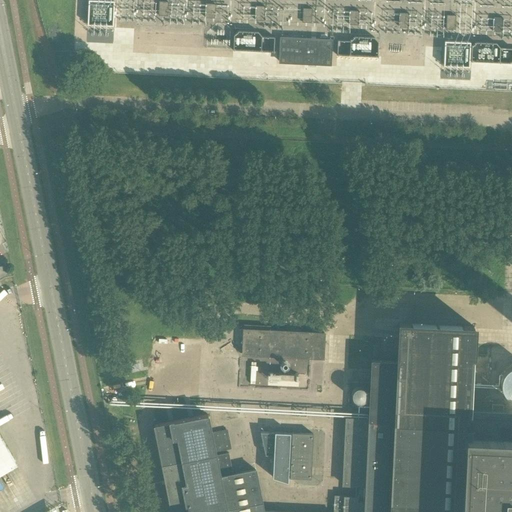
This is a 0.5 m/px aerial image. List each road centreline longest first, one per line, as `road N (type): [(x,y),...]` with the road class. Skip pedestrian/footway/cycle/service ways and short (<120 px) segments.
road 1 (unclassified): [(511,124),(12,97)]
road 2 (tertiary): [(96,511),(12,97)]
road 3 (unknown): [(343,313),(367,298),(489,321),(511,181)]
